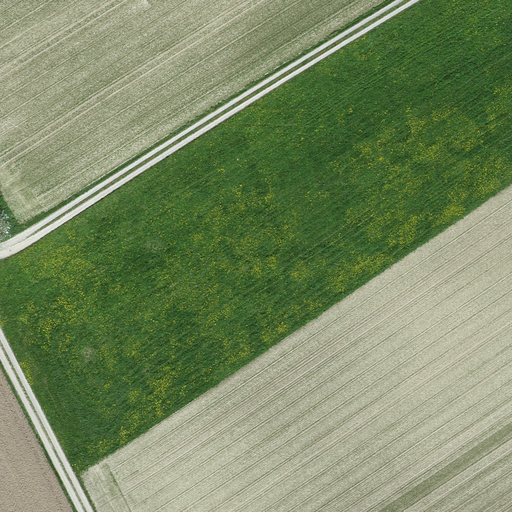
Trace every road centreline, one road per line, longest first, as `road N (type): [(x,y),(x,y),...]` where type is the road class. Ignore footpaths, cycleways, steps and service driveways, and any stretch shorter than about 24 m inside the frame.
road 1 (track): [(398,0),(115,158),(0,240)]
road 2 (track): [(86,511),(39,417),(0,307)]
